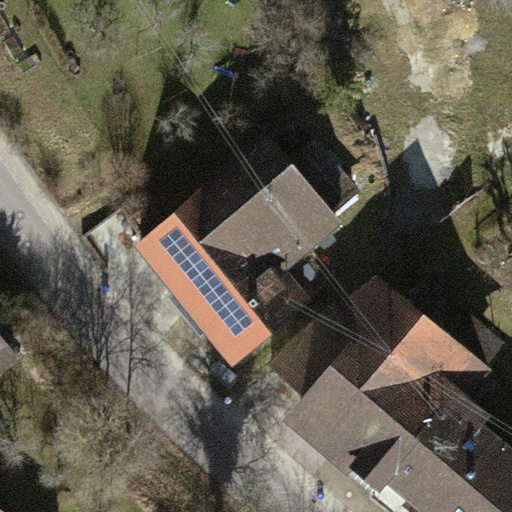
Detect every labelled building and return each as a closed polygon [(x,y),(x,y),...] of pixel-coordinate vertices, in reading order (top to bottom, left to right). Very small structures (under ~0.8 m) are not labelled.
[(21,0),(40,38),(118,0),(21,0)] [(245,212),(174,268),(270,390),(353,325),(328,294),(383,251),(333,187),(266,239),(245,212)] [(511,511),(511,382),(416,318),(332,442),(434,511),(511,511)] [(0,389),(44,356),(21,326),(0,342),(0,389)] [(0,511),(21,511),(0,498),(0,511)]
